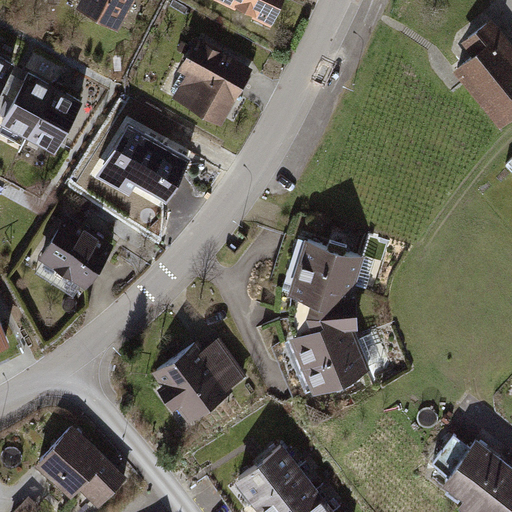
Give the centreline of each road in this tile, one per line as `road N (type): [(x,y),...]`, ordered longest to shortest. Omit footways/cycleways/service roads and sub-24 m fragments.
road 1 (residential): [(62,366),(126,314),(224,211),(272,138),(339,0)]
road 2 (residential): [(187,511),(62,366)]
